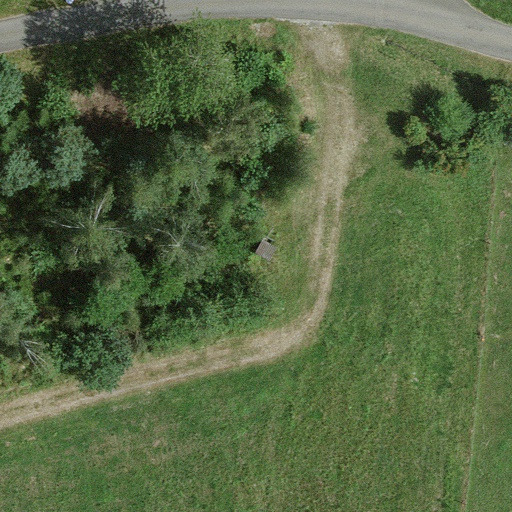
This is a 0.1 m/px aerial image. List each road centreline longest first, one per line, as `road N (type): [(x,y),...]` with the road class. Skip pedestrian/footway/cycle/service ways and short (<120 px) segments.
road 1 (track): [(0,413),(282,340),(299,327),(323,232),(351,7)]
road 2 (track): [(0,39),(232,1),(418,17)]
